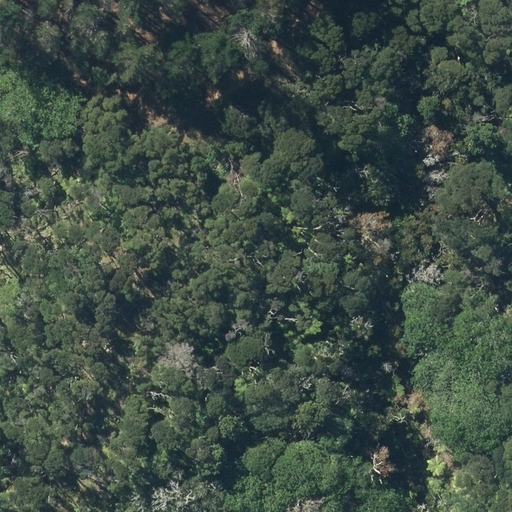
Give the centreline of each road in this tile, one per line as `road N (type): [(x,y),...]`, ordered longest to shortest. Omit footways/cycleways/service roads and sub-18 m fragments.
road 1 (track): [(179,129),(149,300),(41,511)]
road 2 (track): [(336,0),(291,22),(179,129),(0,73)]
